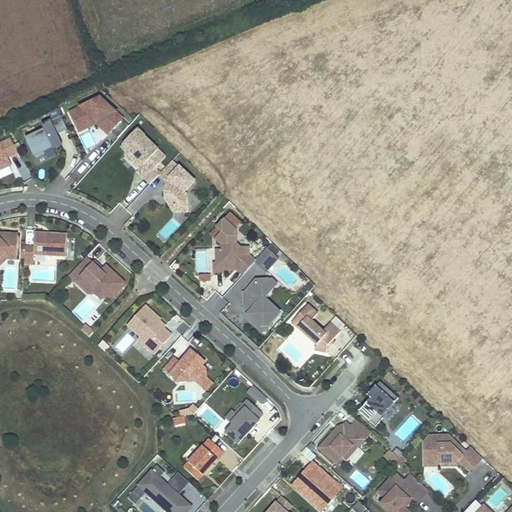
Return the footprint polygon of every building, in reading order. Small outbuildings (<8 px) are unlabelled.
[(121,120),(98,99),(69,112),(77,128),(97,118),(109,133),(110,132),(117,139),(127,126),(121,120)] [(53,146),(51,143),(52,140),(58,137),(56,134),(67,129),(61,116),(46,123),(48,128),(26,138),(35,158),(45,154),(44,151),(53,146)] [(78,132),(96,123),(106,135),(109,133),(97,118),(77,128),(78,132)] [(159,153),(142,137),(143,136),(136,129),(119,147),(124,151),(127,154),(137,163),(138,161),(142,165),(136,172),(143,179),(153,168),(157,164),(152,160),(159,153)] [(88,148),(96,142),(88,132),(80,138),(88,148)] [(11,165),(7,158),(18,152),(10,138),(0,144),(0,170),(2,170),(11,165)] [(137,163),(127,154),(124,151),(121,159),(136,172),(142,165),(138,161),(137,163)] [(183,193),(193,182),(171,161),(159,173),(157,175),(168,185),(167,188),(164,192),(164,199),(172,199),(172,207),(186,206),(186,195),(183,193)] [(157,175),(159,173),(153,168),(143,179),(149,184),(157,175)] [(187,212),(186,206),(172,207),(172,199),(164,199),(173,214),(187,212)] [(231,213),(226,219),(237,227),(241,221),(231,213)] [(248,255),(248,247),(239,248),(236,245),(235,231),(223,220),(215,229),(221,233),(214,240),(221,246),(221,250),(215,251),(216,264),(222,263),(222,270),(235,269),(242,275),(254,262),(255,261),(248,255)] [(0,257),(16,259),(17,234),(0,232),(0,257)] [(73,259),(74,237),(65,237),(65,233),(51,233),(51,235),(46,235),(46,232),(33,232),(33,247),(24,246),(23,262),(32,262),(33,254),(64,255),(64,258),(73,259)] [(265,272),(277,259),(266,249),(255,261),(254,262),(265,272)] [(93,264),(86,257),(68,275),(76,283),(81,277),(92,288),(90,290),(92,292),(101,300),(102,298),(107,293),(112,298),(123,286),(123,283),(106,266),(103,269),(101,272),(93,264)] [(103,269),(95,261),(93,264),(101,272),(103,269)] [(216,264),(213,264),(214,273),(222,272),(222,270),(222,263),(216,264)] [(210,273),(200,274),(201,282),(211,280),(210,273)] [(92,288),(81,277),(76,283),(88,294),(92,292),(90,290),(92,288)] [(264,330),(279,313),(262,298),(275,284),(270,280),(256,281),(246,292),(247,315),(264,330)] [(247,315),(246,292),(243,292),(244,316),(262,332),(264,330),(247,315)] [(217,316),(228,302),(217,293),(206,306),(217,316)] [(321,330),(310,320),(318,311),(309,302),(292,319),(316,343),(318,348),(328,349),(328,342),(339,331),(329,322),(321,330)] [(163,328),(165,326),(157,319),(158,317),(145,306),(127,326),(142,339),(144,337),(151,343),(148,346),(155,353),(171,335),(163,328)] [(87,326),(83,330),(88,336),(92,332),(87,326)] [(118,341),(125,350),(135,342),(129,333),(118,341)] [(142,339),(141,340),(148,346),(151,343),(144,337),(142,339)] [(197,376),(204,375),(204,370),(201,367),(194,361),(196,359),(189,352),(179,364),(173,359),(163,370),(177,383),(193,381),(197,376)] [(203,365),(196,359),(194,361),(201,367),(203,365)] [(383,419),(400,400),(381,384),(369,398),(370,398),(374,402),(370,407),(365,403),(358,411),(374,426),(382,417),(383,419)] [(251,386),(246,393),(262,404),(267,397),(251,386)] [(370,407),(374,402),(370,398),(365,403),(370,407)] [(256,420),(262,414),(246,400),(234,413),(237,416),(230,424),(232,425),(224,433),(237,444),(248,432),(246,430),(249,427),(251,429),(258,421),(256,420)] [(230,424),(237,416),(234,413),(231,411),(225,419),(230,424)] [(184,424),(182,417),(175,418),(172,419),(174,426),(184,424)] [(346,460),(369,433),(355,421),(349,427),(345,423),(343,425),(336,433),(334,431),(318,448),(336,464),(342,457),(346,460)] [(466,452),(448,436),(434,436),(434,442),(424,442),(424,458),(438,458),(438,466),(450,466),(450,463),(456,463),(459,460),(470,471),(483,458),(471,447),(466,452)] [(197,481),(223,452),(208,439),(183,468),(197,481)] [(354,463),(364,453),(358,447),(349,457),(354,463)] [(395,461),(398,458),(388,450),(383,456),(392,464),(395,461)] [(400,465),(404,460),(399,456),(398,458),(395,461),(399,464),(400,465)] [(392,471),(399,464),(395,461),(392,464),(388,468),(392,471)] [(321,511),(341,488),(311,463),(292,485),(312,503),(313,501),(316,504),(315,506),(321,511)] [(177,496),(188,483),(177,473),(171,480),(165,486),(158,479),(163,473),(155,466),(132,493),(140,500),(147,492),(169,511),(167,511),(179,511),(173,506),(180,499),(177,496)] [(352,476),(363,487),(368,482),(357,471),(352,476)] [(417,503),(428,491),(409,474),(403,480),(394,472),(376,491),(384,498),(379,503),(387,511),(402,511),(405,509),(402,505),(410,496),(417,503)] [(158,479),(165,486),(171,480),(163,473),(158,479)] [(362,505),(368,499),(363,495),(358,501),(361,505),(362,505)] [(405,509),(414,500),(410,496),(402,505),(405,509)] [(285,511),(291,506),(281,497),(267,511),(285,511)] [(355,511),(361,505),(358,501),(351,508),(355,511)]
